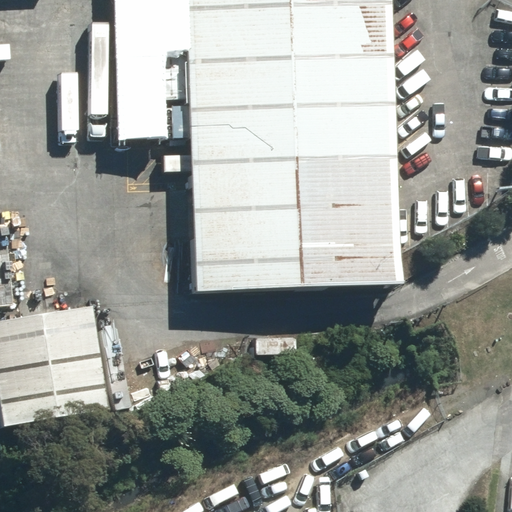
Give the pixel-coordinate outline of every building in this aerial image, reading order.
[(27,0),(0,0),(0,60),(30,59),(27,0)] [(165,0),(176,297),(382,290),(372,0),(165,0)] [(115,251),(65,252),(66,294),(116,294),(115,251)] [(0,435),(92,421),(75,320),(0,331),(0,435)] [(299,459),(276,468),(292,507),(314,498),(299,459)] [(290,511),(274,474),(257,481),(270,511),(290,511)]
